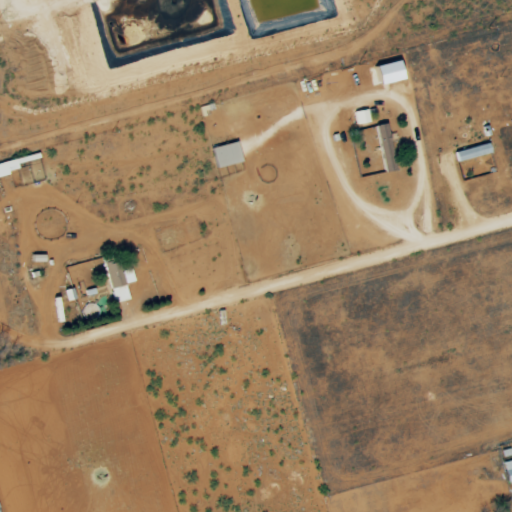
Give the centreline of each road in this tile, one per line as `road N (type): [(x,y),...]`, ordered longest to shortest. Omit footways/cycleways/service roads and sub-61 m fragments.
road 1 (track): [(511,219),(52,345)]
road 2 (track): [(416,247),(407,222),(357,203),(335,166),(325,130),(333,112),(370,96),(400,100),(413,123),(421,176),(407,222)]
